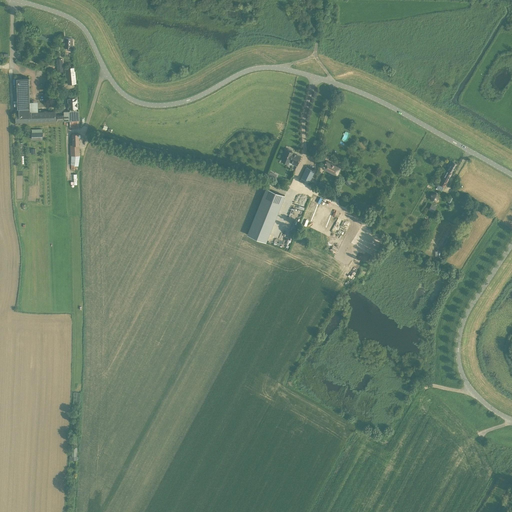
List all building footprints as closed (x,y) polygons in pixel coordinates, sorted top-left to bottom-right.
[(73,38),(65,38),(64,48),(66,48),(66,52),(71,53),(71,48),(72,48),(73,38)] [(68,84),(74,83),(76,83),(75,72),(74,72),(74,68),(67,68),(68,84)] [(60,121),(63,121),(63,115),(56,115),(56,111),(30,112),(29,77),(17,78),(18,108),(19,108),(19,112),(15,112),(16,122),(56,121),(57,121),(60,121)] [(70,99),(69,99),(69,108),(77,108),(77,98),(75,99),(75,96),(70,96),(70,99)] [(64,111),(64,121),(79,120),(79,110),(64,111)] [(73,145),(70,145),(71,155),(72,155),(71,165),(78,166),(79,155),(79,134),(72,134),(73,145)] [(290,160),(294,161),(293,164),(297,165),(300,156),(292,153),(293,152),(291,152),(292,150),(288,149),(287,150),(286,149),(282,160),(288,163),(290,160)] [(337,175),(341,167),(326,160),(323,167),(337,175)] [(452,161),(451,163),(449,162),(447,165),(449,166),(447,169),(446,168),(438,184),(439,185),(437,187),(442,190),(457,164),(452,161)] [(309,182),(315,171),(307,167),(301,178),(309,182)] [(324,189),(326,184),(320,181),(317,186),(324,189)] [(266,242),(285,195),(266,188),(247,234),(266,242)] [(437,194),(430,195),(432,202),(439,200),(437,194)] [(367,218),(365,223),(372,226),(374,221),(372,220),(368,218),(367,218)] [(448,237),(436,231),(427,250),(430,251),(439,256),(442,251),(441,251),(448,237)]
